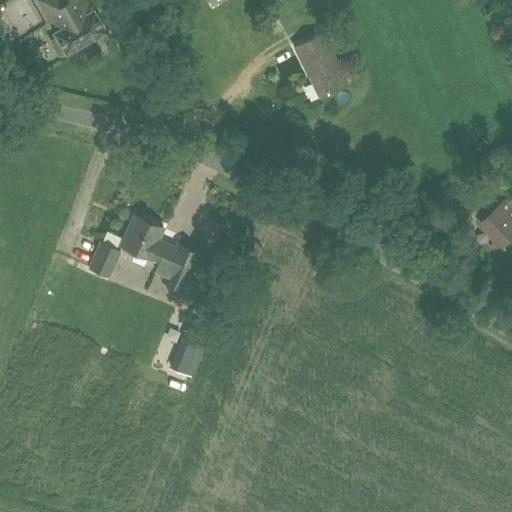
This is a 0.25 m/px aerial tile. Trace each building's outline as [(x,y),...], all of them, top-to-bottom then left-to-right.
[(86,3),(84,0),(38,0),(52,23),(54,21),(59,29),(54,32),(57,37),(51,40),(59,54),(65,50),(66,52),(105,30),(93,9),(88,12),(83,4),(86,3)] [(251,0),(259,14),(270,7),(266,0),(251,0)] [(262,47),(278,36),(272,28),(257,39),(262,47)] [(319,96),(348,82),(323,33),(294,47),(319,96)] [(500,254),(506,249),(502,245),(511,236),(511,218),(507,214),(511,209),(511,207),(505,201),(481,223),(496,240),(491,245),(500,254)] [(176,247),(157,239),(163,226),(134,213),(120,244),(149,257),(150,256),(158,260),(155,268),(165,273),(162,279),(183,289),(199,252),(178,243),(176,247)] [(108,276),(120,249),(99,239),(87,267),(108,276)] [(216,297),(229,267),(215,261),(203,290),(216,297)] [(87,478),(77,475),(143,288),(102,274),(40,450),(57,456),(52,469),(71,475),(67,487),(82,493),(87,478)] [(134,500),(201,311),(160,297),(93,485),(134,500)]
